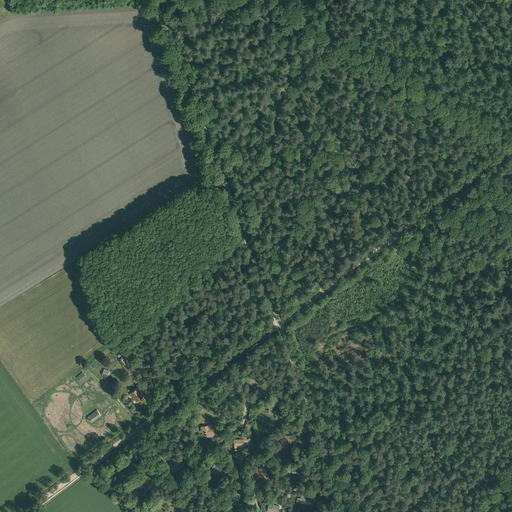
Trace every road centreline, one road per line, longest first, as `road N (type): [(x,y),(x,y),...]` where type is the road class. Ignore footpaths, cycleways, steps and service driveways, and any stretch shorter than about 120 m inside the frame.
road 1 (track): [(25,511),(509,147)]
road 2 (unclassified): [(351,511),(154,0)]
road 3 (track): [(261,0),(509,147)]
road 4 (track): [(511,302),(326,450)]
road 5 (track): [(381,243),(476,331)]
